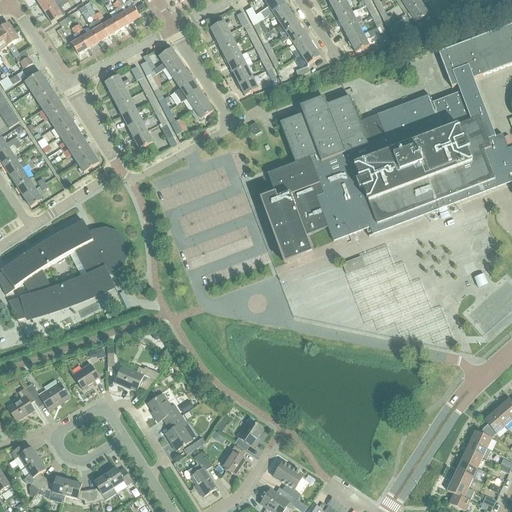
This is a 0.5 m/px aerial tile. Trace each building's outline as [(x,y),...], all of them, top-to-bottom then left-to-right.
[(43,0),(38,4),(45,14),(61,4),(66,0),(54,0),(53,1),(51,0),(43,0)] [(265,20),(268,18),(286,6),(281,0),(272,0),(266,4),(269,9),(261,14),(265,20)] [(328,0),(333,10),(347,2),(350,1),(349,0),(328,0)] [(407,0),(403,3),(409,14),(422,6),(418,0),(407,0)] [(455,0),(462,10),(475,2),(473,0),(455,0)] [(505,0),(490,0),(486,2),(488,8),(506,1),(505,0)] [(120,9),(123,14),(130,25),(141,19),(131,2),(124,6),(121,1),(117,3),(120,9)] [(333,10),(339,21),(353,14),(347,2),(333,10)] [(375,5),(381,16),(386,14),(380,3),(375,5)] [(61,4),(45,14),(52,24),(65,14),(62,9),(64,8),(61,4)] [(370,5),(366,7),(369,13),(371,17),(367,20),(376,16),(370,5)] [(276,19),(280,25),(293,16),(286,6),(268,18),(271,22),(276,19)] [(422,6),(409,14),(416,24),(417,23),(420,28),(426,25),(423,19),(429,16),(422,6)] [(246,12),(254,27),(259,24),(258,24),(259,23),(252,9),(246,12)] [(123,14),(113,21),(119,32),(130,25),(123,14)] [(243,28),(244,28),(248,25),(242,14),(237,17),(243,28)] [(353,14),(339,21),(344,32),(358,25),(362,23),(360,18),(356,20),(353,14)] [(381,16),(387,28),(390,26),(389,25),(395,22),(392,16),(388,18),(386,14),(381,16)] [(280,25),(287,35),(299,26),(293,16),(280,25)] [(381,27),(376,16),(367,20),(368,22),(372,20),(377,29),(381,27)] [(60,24),(63,29),(71,23),(68,19),(60,24)] [(113,21),(102,27),(109,38),(119,32),(113,21)] [(211,30),(217,41),(230,34),(225,23),(211,30)] [(254,27),(259,38),(264,36),(264,35),(259,24),(254,27)] [(244,28),(250,39),(254,37),(248,25),(244,28)] [(344,32),(350,43),(364,36),(358,25),(344,32)] [(8,26),(0,31),(0,36),(7,48),(18,41),(8,26)] [(268,205),(272,216),(271,216),(270,217),(269,218),(269,219),(269,220),(269,221),(270,222),(285,250),(290,263),(313,254),(306,236),(328,228),(333,242),(370,229),(372,236),(431,213),(439,213),(439,211),(511,182),(509,175),(511,174),(511,148),(508,150),(503,135),(495,138),(474,81),(511,66),(511,26),(438,54),(452,89),(457,87),(460,93),(432,104),(429,96),(377,116),(385,138),(368,144),(350,97),(327,106),(324,99),(300,108),(303,115),(280,124),(295,165),(268,175),(275,194),(260,200),(263,207),(268,205)] [(289,39),(294,45),(307,37),(299,26),(287,35),(280,39),(283,43),(289,39)] [(390,26),(387,28),(392,38),(394,43),(419,34),(417,28),(395,37),(390,26)] [(102,27),(92,33),(99,44),(109,38),(102,27)] [(390,44),(381,27),(377,29),(367,34),(370,40),(380,35),(383,40),(378,42),(381,48),(390,44)] [(79,33),(76,28),(72,30),(75,35),(74,36),(77,42),(71,45),(78,56),(88,50),(82,39),(79,33)] [(92,33),(82,39),(88,50),(99,44),(92,33)] [(217,41),(222,53),(236,46),(230,34),(217,41)] [(259,38),(265,49),(269,47),(270,46),(264,35),(264,36),(259,38)] [(364,36),(350,43),(355,53),(369,46),(364,36)] [(250,39),(255,50),(259,48),(254,37),(250,39)] [(294,55),(296,59),(314,47),(307,37),(294,45),(298,52),(294,55)] [(222,53),(228,64),(242,57),(236,46),(222,53)] [(265,49),(271,60),(276,57),(270,46),(269,47),(265,49)] [(314,47),(296,59),(295,60),(301,70),(307,65),(308,66),(321,58),(314,47)] [(255,50),(261,61),(265,59),(259,48),(255,50)] [(159,59),(166,69),(179,61),(172,50),(159,59)] [(15,58),(18,64),(28,57),(25,51),(15,58)] [(242,57),(228,64),(234,75),(247,68),(252,65),(247,54),(242,57)] [(276,57),(271,60),(276,71),(284,67),(282,62),(279,63),(276,57)] [(21,64),(25,70),(33,65),(29,59),(21,64)] [(261,61),(266,72),(270,70),(265,59),(261,61)] [(166,69),(173,80),(186,71),(179,61),(166,69)] [(146,78),(148,81),(152,79),(153,78),(151,75),(153,75),(147,63),(141,66),(146,78)] [(137,83),(139,82),(143,80),(137,68),(131,71),(137,83)] [(234,75),(239,86),(253,79),(247,68),(234,75)] [(308,68),(304,70),(291,74),(294,81),(310,75),(308,68)] [(270,70),(266,72),(272,84),(277,81),(273,75),(270,70)] [(186,71),(173,80),(180,90),(193,81),(186,71)] [(25,84),(31,93),(47,82),(41,73),(25,84)] [(105,84),(111,96),(125,89),(132,85),(129,80),(122,84),(119,77),(105,84)] [(148,81),(154,92),(158,90),(159,89),(153,78),(152,79),(148,81)] [(253,79),(239,86),(245,97),(259,90),(253,79)] [(139,82),(144,93),(148,91),(143,80),(139,82)] [(174,93),(181,104),(187,100),(200,92),(193,81),(180,90),(174,93)] [(31,93),(37,102),(52,92),(47,82),(31,93)] [(111,96),(117,107),(131,100),(125,89),(111,96)] [(159,89),(158,90),(154,92),(159,103),(164,101),(164,100),(159,89)] [(144,93),(150,104),(154,102),(148,91),(144,93)] [(0,115),(9,130),(20,123),(0,92),(0,115)] [(37,102),(42,111),(58,101),(52,92),(37,102)] [(187,100),(194,111),(207,102),(200,92),(187,100)] [(168,98),(164,100),(164,101),(159,103),(165,115),(170,112),(167,105),(170,103),(168,98)] [(117,107),(123,118),(136,111),(131,100),(117,107)] [(42,111),(48,120),(64,110),(58,101),(42,111)] [(150,104),(155,115),(160,113),(154,102),(150,104)] [(207,102),(194,111),(201,121),(214,112),(207,102)] [(123,118),(128,129),(142,122),(138,115),(143,113),(140,108),(136,111),(123,118)] [(48,120),(54,129),(70,119),(64,110),(48,120)] [(165,115),(171,126),(176,123),(170,112),(165,115)] [(160,126),(160,127),(166,124),(160,113),(155,115),(161,125),(160,126)] [(54,129),(60,138),(76,128),(70,119),(54,129)] [(128,129),(134,140),(148,133),(142,122),(128,129)] [(176,123),(171,126),(177,137),(183,133),(177,122),(176,123)] [(160,127),(168,141),(173,138),(166,124),(160,127)] [(250,128),(255,136),(261,133),(256,125),(250,128)] [(60,138),(66,147),(82,137),(76,128),(60,138)] [(148,133),(134,140),(139,151),(153,144),(148,133)] [(46,137),(39,141),(44,148),(51,144),(46,137)] [(66,147),(72,156),(87,146),(82,137),(66,147)] [(0,140),(0,155),(9,150),(13,147),(19,143),(18,142),(20,140),(18,138),(6,145),(2,139),(0,140)] [(173,138),(168,141),(171,149),(177,146),(173,138)] [(72,156),(77,165),(93,155),(87,146),(72,156)] [(0,155),(0,161),(4,167),(15,160),(9,150),(0,155)] [(93,155),(77,165),(84,175),(99,165),(93,155)] [(4,167),(10,178),(32,164),(29,160),(24,163),(19,166),(15,160),(4,167)] [(10,178),(17,188),(29,181),(25,175),(30,171),(30,172),(35,168),(32,164),(10,178)] [(77,189),(86,185),(83,180),(75,183),(77,189)] [(17,188),(24,198),(35,191),(29,181),(17,188)] [(35,191),(24,198),(30,209),(42,201),(35,191)] [(449,208),(442,210),(444,217),(451,215),(449,208)] [(31,296),(27,297),(20,299),(21,299),(9,303),(18,321),(26,319),(26,320),(34,317),(39,316),(51,312),(58,310),(65,308),(77,303),(84,301),(89,298),(99,294),(110,289),(114,287),(109,276),(114,274),(123,266),(127,255),(125,243),(117,234),(106,230),(94,232),(89,235),(84,224),(81,225),(66,233),(59,237),(48,243),(34,251),(21,260),(8,269),(2,273),(2,274),(0,275),(0,284),(6,297),(15,290),(15,291),(24,284),(31,296)] [(404,263),(396,244),(343,264),(367,325),(374,322),(379,333),(398,326),(402,335),(410,331),(415,344),(432,337),(436,347),(463,337),(451,304),(442,307),(430,276),(421,280),(413,259),(404,263)] [(476,276),(480,287),(489,284),(485,273),(476,276)] [(106,301),(118,296),(116,290),(104,295),(106,301)] [(96,387),(102,383),(91,366),(73,377),(83,392),(94,384),(96,387)] [(147,392),(159,375),(145,369),(144,370),(139,368),(136,374),(122,367),(114,385),(125,389),(125,388),(137,393),(139,388),(147,392)] [(36,392),(31,395),(35,402),(40,409),(45,406),(49,412),(69,399),(60,384),(39,397),(36,392)] [(35,402),(31,395),(27,388),(18,394),(22,400),(8,409),(17,423),(34,412),(30,405),(35,402)] [(163,421),(167,426),(181,417),(174,406),(171,408),(163,396),(148,405),(155,416),(154,417),(158,424),(163,421)] [(511,402),(510,400),(501,407),(511,419),(511,402)] [(511,419),(501,407),(493,414),(504,428),(511,421),(511,419)] [(488,426),(483,430),(493,438),(493,437),(504,428),(493,414),(484,422),(488,426)] [(181,417),(167,426),(170,432),(165,435),(176,452),(192,442),(183,428),(187,426),(181,417)] [(256,442),(264,431),(249,421),(238,439),(255,450),(259,444),(256,442)] [(475,432),(471,442),(487,450),(491,440),(493,438),(483,430),(481,435),(475,432)] [(214,436),(224,444),(228,440),(218,431),(214,436)] [(471,442),(466,452),(482,460),(487,450),(471,442)] [(19,458),(26,469),(39,460),(32,449),(28,451),(24,446),(11,454),(15,460),(19,458)] [(222,468),(235,477),(246,461),(242,459),(245,454),(235,447),(231,452),(232,452),(222,468)] [(466,452),(461,462),(477,470),(482,460),(466,452)] [(191,478),(204,498),(217,490),(205,472),(212,467),(201,455),(194,459),(201,471),(191,478)] [(181,458),(174,464),(180,471),(187,466),(181,458)] [(24,481),(39,492),(47,480),(42,476),(41,474),(46,471),(39,460),(26,469),(29,474),(24,481)] [(461,462),(457,472),(473,480),(477,470),(461,462)] [(282,491),(284,492),(297,501),(301,495),(294,491),(304,477),(283,463),(273,478),(285,486),(282,491)] [(116,469),(105,476),(113,490),(114,490),(124,483),(127,487),(133,483),(124,469),(118,473),(116,469)] [(457,472),(452,482),(468,490),(473,480),(457,472)] [(0,508),(0,509),(4,506),(0,499),(0,497),(12,490),(1,473),(0,473),(0,508)] [(113,490),(105,476),(94,483),(106,502),(117,495),(114,490),(113,490)] [(52,494),(65,497),(69,482),(56,479),(52,494)] [(47,480),(39,492),(44,496),(53,484),(47,480)] [(69,482),(65,497),(78,500),(82,485),(69,482)] [(464,499),(470,502),(474,493),(468,490),(452,482),(447,492),(453,495),(454,495),(463,500),(464,499)] [(95,490),(89,491),(91,505),(98,504),(95,490)] [(91,505),(89,491),(82,492),(85,506),(91,505)] [(297,501),(284,492),(280,497),(270,491),(260,506),(270,511),(283,511),(287,508),(291,511),(297,501)] [(454,495),(453,495),(449,505),(463,511),(465,511),(470,502),(464,499),(463,500),(454,495)] [(488,507),(485,511),(486,511),(491,511),(496,503),(486,498),(483,504),(488,507)]
